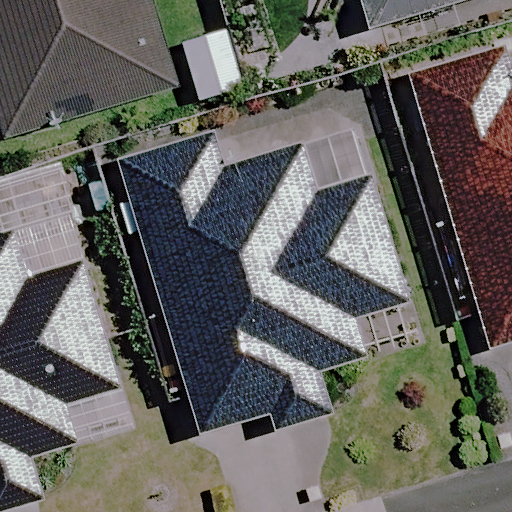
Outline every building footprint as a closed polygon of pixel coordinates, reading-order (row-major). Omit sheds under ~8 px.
[(0,0),(0,136),(158,89),(131,0),(0,0)] [(511,0),(347,0),(361,48),(511,4),(511,0)] [(511,89),(502,56),(404,86),(488,361),(511,353),(511,89)] [(331,424),(319,384),(367,369),(355,330),(409,314),(370,186),(314,203),(299,153),(222,176),(212,141),(114,171),(198,445),(268,424),(273,442),(331,424)] [(0,511),(42,511),(30,472),(78,458),(66,419),(120,402),(81,274),(25,291),(10,241),(0,244),(0,511)]
